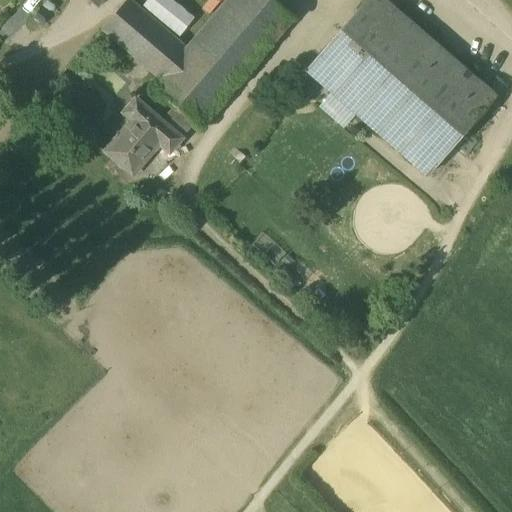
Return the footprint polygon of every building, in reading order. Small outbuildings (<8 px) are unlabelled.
[(87,0),(97,8),(104,0),(87,0)] [(271,0),(229,0),(187,50),(128,0),(126,0),(101,30),(161,81),(153,90),(174,108),(194,124),(199,128),(293,19),(271,0)] [(207,0),(204,3),(212,10),(220,0),(207,0)] [(367,124),(435,46),(381,0),(367,0),(307,71),(367,124)] [(435,46),(367,124),(427,176),(495,98),(435,46)] [(162,123),(135,100),(123,114),(131,121),(118,137),(117,136),(107,148),(108,149),(105,153),(132,176),(151,154),(151,155),(160,145),(169,153),(181,140),(181,139),(162,123)] [(194,124),(174,108),(162,123),(181,139),(194,124)]
